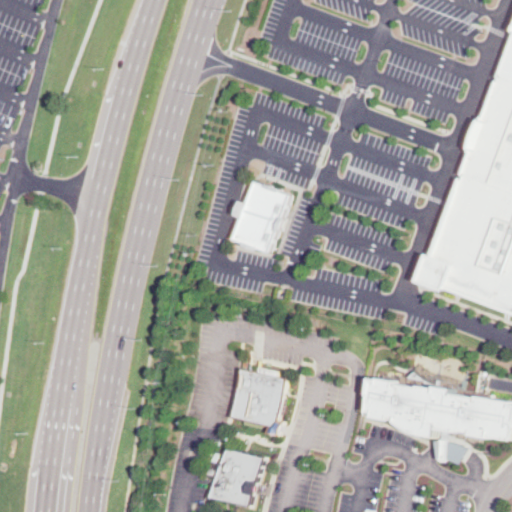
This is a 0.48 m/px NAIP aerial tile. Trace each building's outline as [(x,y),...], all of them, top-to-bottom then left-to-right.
[(511,76),(511,310),(424,279),(504,73),(511,76)] [(295,196),(275,252),(262,247),(262,249),(250,244),(250,243),(239,239),(259,183),(295,196)] [(241,367),(243,368),(244,365),(272,371),(272,375),(284,378),(274,420),(281,421),(278,437),(263,434),(264,426),(259,425),(259,429),(238,424),(239,420),(224,417),(236,360),(242,361),(241,367)] [(375,376),(371,403),(372,413),(377,414),(377,416),(403,421),(416,429),(435,434),(444,434),(445,427),(511,437),(511,399),(485,395),(462,391),(462,386),(444,383),(443,387),(427,383),(426,386),(401,382),(401,379),(384,376),(383,378),(375,376)] [(269,460),(258,508),(213,498),(218,477),(207,475),(208,469),(220,471),(225,448),(269,458),(269,460)]
